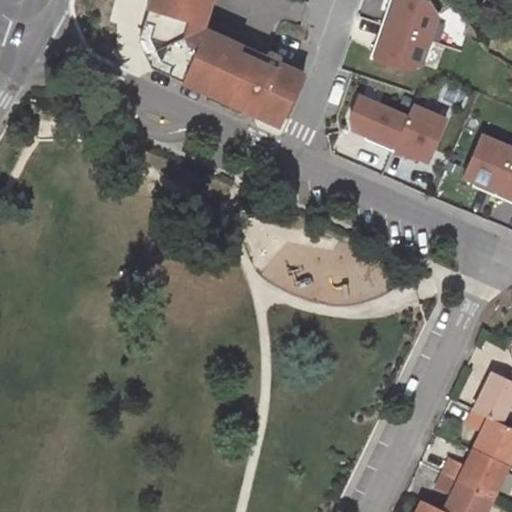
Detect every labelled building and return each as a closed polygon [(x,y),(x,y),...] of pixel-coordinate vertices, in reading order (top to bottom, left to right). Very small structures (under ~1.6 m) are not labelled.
[(149,0),(146,10),(157,14),(149,38),(157,58),(183,70),(179,79),(261,116),(281,126),(304,75),(294,70),(279,63),(282,57),(268,50),(265,57),(201,28),(209,0),(149,0)] [(389,0),(381,24),(428,40),(437,15),(426,0),(389,0)] [(146,64),(179,79),(183,70),(157,58),(149,38),(157,14),(146,10),(142,24),(138,38),(137,41),(146,64)] [(428,40),(381,24),(370,58),(404,69),(420,63),(428,40)] [(393,149),(406,118),(358,97),(350,117),(352,128),(379,139),(377,143),(393,149)] [(393,149),(392,151),(409,159),(412,153),(431,162),(446,121),(411,106),(406,118),(393,149)] [(511,149),(487,138),(466,183),(511,202),(511,199),(511,149)] [(491,373),(473,409),(501,422),(511,400),(511,373),(508,381),(491,373)] [(466,424),(481,431),(473,447),(509,464),(511,456),(511,426),(501,422),(473,409),(466,424)] [(509,464),(473,447),(464,466),(449,459),(443,473),(492,498),(497,488),(509,464)] [(492,498),(443,473),(436,486),(451,492),(443,509),(449,511),(485,511),(489,506),(492,498)] [(511,495),(497,488),(492,498),(511,507),(511,495)] [(511,511),(511,507),(492,498),(489,506),(501,511),(511,511)] [(449,511),(443,509),(422,499),(415,511),(449,511)]
